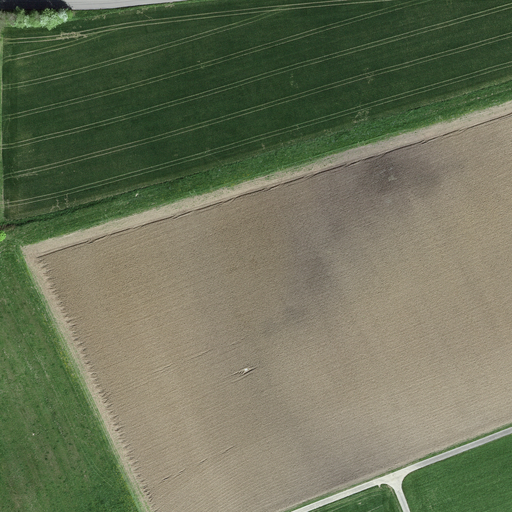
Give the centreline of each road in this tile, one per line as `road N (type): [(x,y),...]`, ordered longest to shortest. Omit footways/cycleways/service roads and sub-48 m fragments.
road 1 (track): [(511,429),(298,511)]
road 2 (unclassified): [(124,0),(0,3)]
